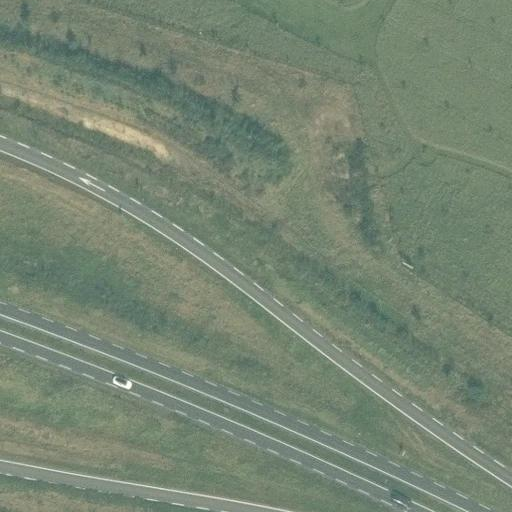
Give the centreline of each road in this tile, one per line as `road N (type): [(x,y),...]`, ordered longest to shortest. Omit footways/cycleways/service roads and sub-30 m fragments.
road 1 (primary): [(511,483),(142,218),(0,152)]
road 2 (primary): [(478,511),(335,442),(0,311)]
road 3 (primary): [(0,338),(191,411),(412,511)]
road 4 (primary): [(0,467),(254,511)]
